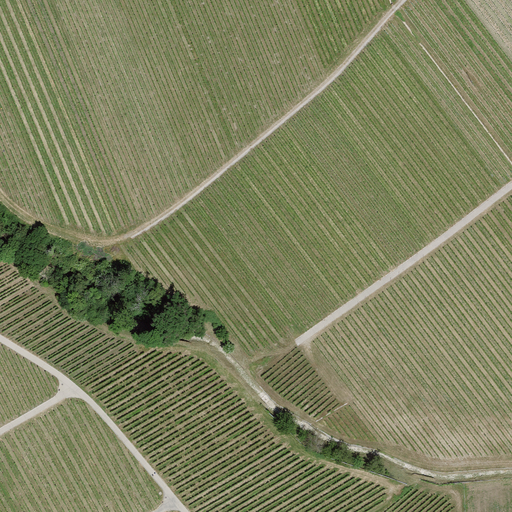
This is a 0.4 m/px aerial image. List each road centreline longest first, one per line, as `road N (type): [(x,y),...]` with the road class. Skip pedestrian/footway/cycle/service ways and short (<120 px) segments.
road 1 (track): [(131,239),(306,103),(402,0)]
road 2 (track): [(292,350),(511,188)]
road 3 (track): [(0,338),(106,413),(183,511)]
